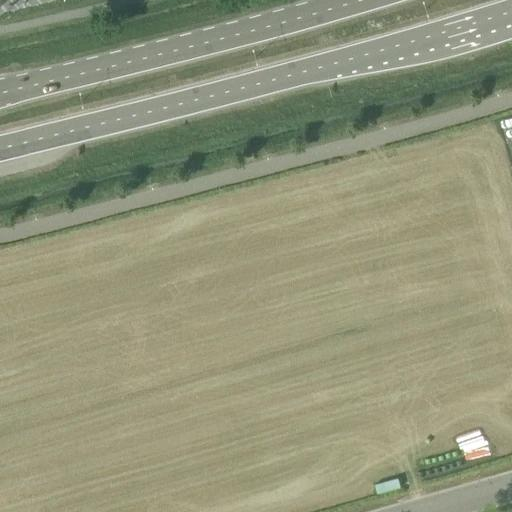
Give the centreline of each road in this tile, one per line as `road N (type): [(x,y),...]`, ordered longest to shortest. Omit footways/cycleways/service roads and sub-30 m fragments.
road 1 (primary): [(0,149),(511,12)]
road 2 (primary): [(361,0),(0,93)]
